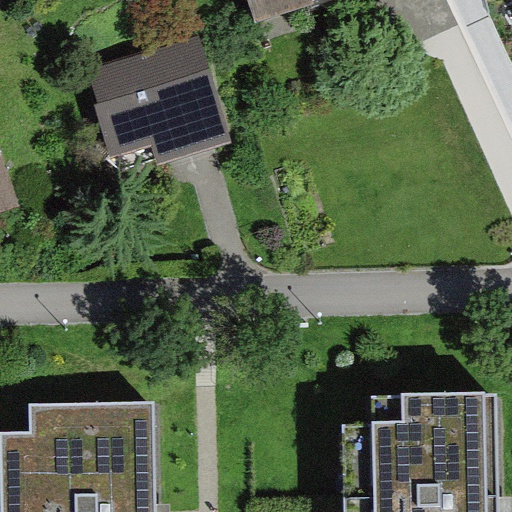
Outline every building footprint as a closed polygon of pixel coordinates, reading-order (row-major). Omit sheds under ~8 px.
[(246,0),(255,24),(330,0),(246,0)] [(117,181),(234,146),(202,41),(85,76),(117,181)] [(0,148),(0,216),(21,209),(0,148)] [(350,442),(319,442),(318,511),(511,511),(511,397),(350,398),(350,442)] [(165,511),(166,406),(19,406),(19,429),(0,429),(0,511),(165,511)]
